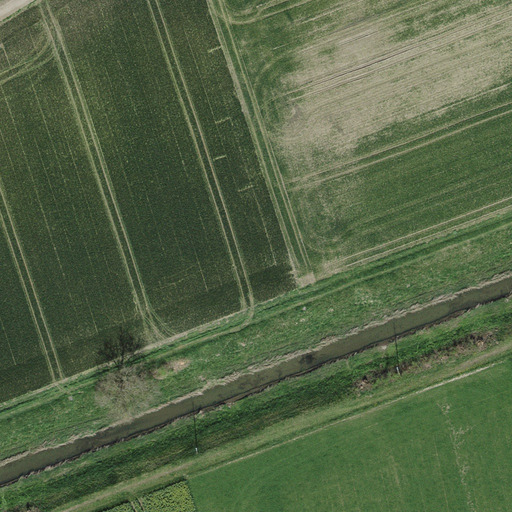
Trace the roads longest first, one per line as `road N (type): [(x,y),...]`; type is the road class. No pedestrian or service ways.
road 1 (track): [(0,420),(511,232)]
road 2 (track): [(73,511),(511,346)]
